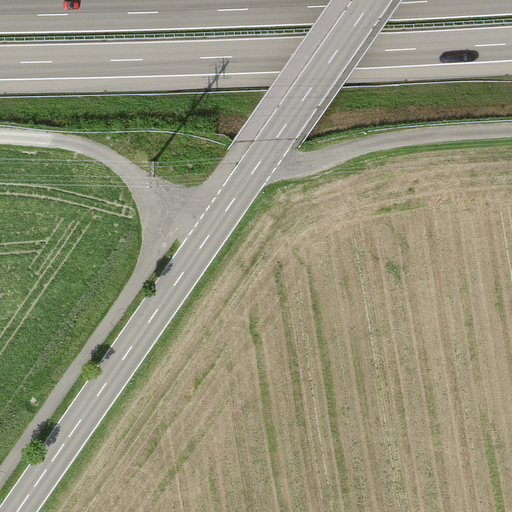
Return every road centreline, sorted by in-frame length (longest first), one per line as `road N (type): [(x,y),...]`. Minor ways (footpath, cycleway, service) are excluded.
road 1 (primary): [(19,511),(373,0)]
road 2 (motorway): [(0,63),(511,44)]
road 3 (motorway): [(460,0),(0,15)]
road 4 (track): [(259,163),(297,169),(398,139),(511,131)]
road 5 (track): [(214,230),(94,146),(0,135)]
